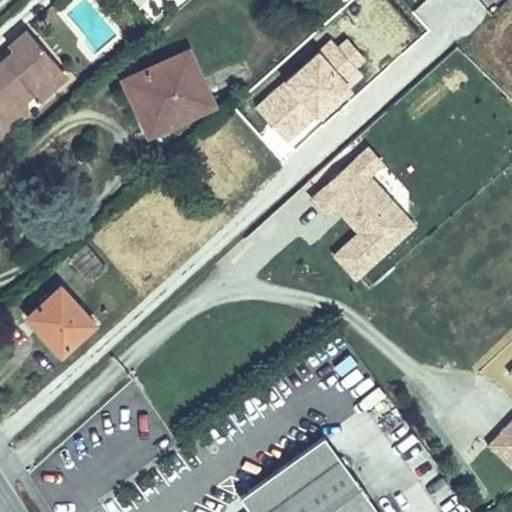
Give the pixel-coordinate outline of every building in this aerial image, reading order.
[(55,85),(50,79),(61,69),(27,30),(9,46),(13,51),(0,62),(0,121),(19,105),(33,92),(39,99),(55,85)] [(213,104),(189,51),(125,79),(133,98),(138,95),(152,126),(178,114),(180,118),(213,104)] [(55,85),(67,75),(61,69),(50,79),(55,85)] [(152,126),(138,95),(133,98),(149,132),(180,118),(178,114),(152,126)] [(0,138),(27,114),(19,105),(0,121),(0,138)] [(352,277),(415,221),(369,171),(382,159),(364,138),(305,192),(323,212),(332,205),(353,227),(328,250),(352,277)] [(122,250),(103,227),(96,233),(116,256),(122,250)] [(88,280),(116,256),(96,233),(85,242),(86,244),(69,258),(88,280)] [(91,319),(60,285),(27,316),(46,337),(53,332),(63,345),(91,319)] [(67,349),(95,323),(91,319),(63,345),(67,349)] [(63,345),(53,332),(46,337),(57,350),(59,348),(62,346),(63,345)] [(61,353),(67,349),(63,345),(62,346),(59,348),(57,350),(61,353)] [(511,362),(504,371),(511,379),(511,410),(482,442),(511,470),(511,362)] [(378,511),(324,436),(240,496),(251,511),(378,511)]
